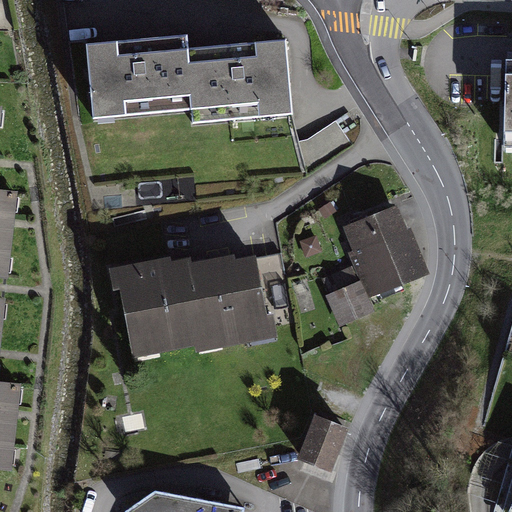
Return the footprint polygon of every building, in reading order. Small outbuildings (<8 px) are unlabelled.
[(185,55),(184,41),(169,43),(87,51),(95,125),(191,116),(185,55)] [(290,119),(282,45),(270,46),(239,49),(185,55),(191,116),(193,129),(290,119)] [(0,280),(6,281),(11,201),(0,200),(0,280)] [(402,210),(343,232),(359,273),(318,289),(335,333),(372,319),(366,304),(429,280),(402,210)] [(255,265),(110,274),(124,365),(271,344),(255,265)] [(0,475),(10,476),(15,396),(0,394),(0,475)] [(342,438),(306,423),(288,465),(325,479),(342,438)] [(511,511),(511,424),(492,511),(511,511)] [(245,511),(246,510),(155,493),(123,511),(245,511)]
